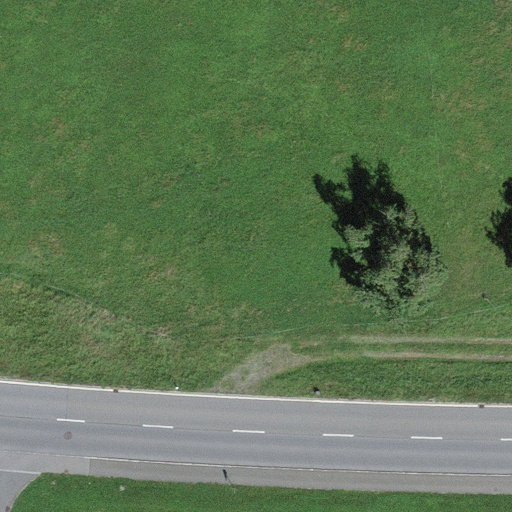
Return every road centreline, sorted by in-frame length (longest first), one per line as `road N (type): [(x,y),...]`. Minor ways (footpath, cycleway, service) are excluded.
road 1 (secondary): [(0,414),(511,438)]
road 2 (track): [(219,427),(225,381),(299,345),(511,338)]
